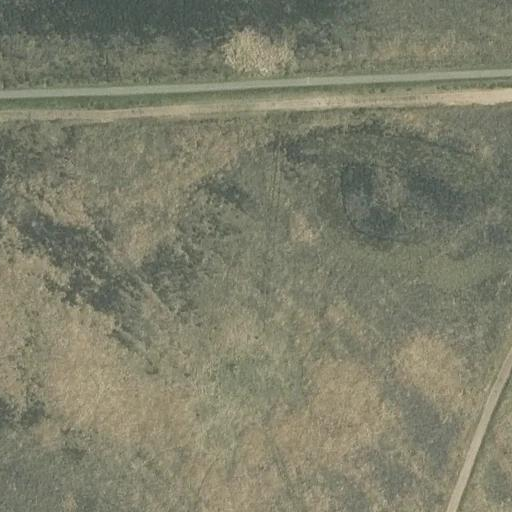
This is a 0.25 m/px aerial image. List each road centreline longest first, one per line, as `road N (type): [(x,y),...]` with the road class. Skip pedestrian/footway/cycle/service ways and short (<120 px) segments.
road 1 (track): [(0,119),(511,100)]
road 2 (track): [(441,511),(511,342)]
